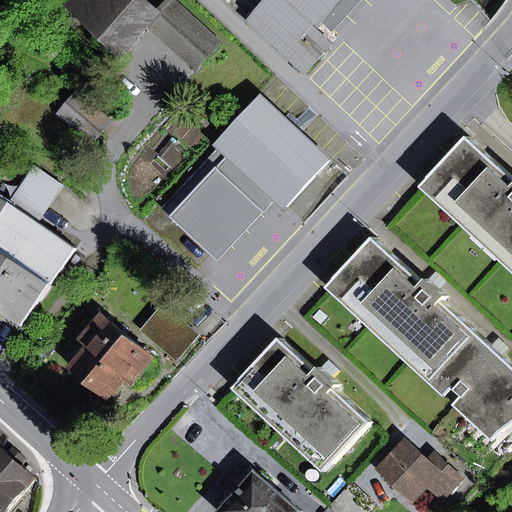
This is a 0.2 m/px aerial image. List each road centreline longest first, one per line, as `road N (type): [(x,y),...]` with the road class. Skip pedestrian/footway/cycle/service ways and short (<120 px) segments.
road 1 (residential): [(511,34),(92,482)]
road 2 (primary): [(92,482),(0,401)]
